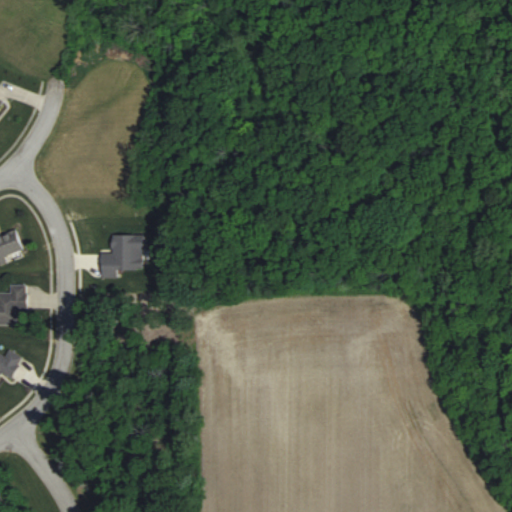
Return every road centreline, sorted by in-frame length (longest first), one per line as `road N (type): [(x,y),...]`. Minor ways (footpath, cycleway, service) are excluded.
road 1 (residential): [(0,438),(68,362),(55,214),(17,164)]
road 2 (residential): [(0,176),(17,164),(42,118),(59,58),(63,0)]
